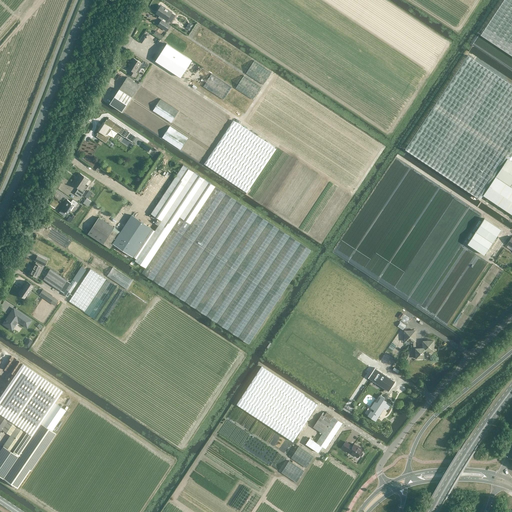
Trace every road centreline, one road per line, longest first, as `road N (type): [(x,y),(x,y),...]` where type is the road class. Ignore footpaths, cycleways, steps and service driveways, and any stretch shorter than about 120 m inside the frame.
road 1 (unclassified): [(146,0),(0,300)]
road 2 (tertiary): [(0,211),(86,0)]
road 3 (unclassified): [(386,484),(379,463),(511,316)]
road 4 (track): [(189,87),(350,192)]
road 5 (track): [(32,347),(64,301),(122,341),(156,296)]
road 6 (primary): [(511,351),(425,426),(407,475)]
road 7 (primary): [(511,388),(431,511)]
